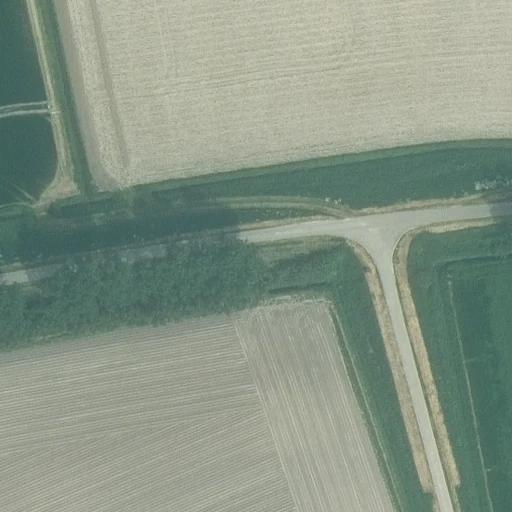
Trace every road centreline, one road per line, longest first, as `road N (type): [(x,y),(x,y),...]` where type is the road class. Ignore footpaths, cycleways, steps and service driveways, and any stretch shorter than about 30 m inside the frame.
road 1 (tertiary): [(0,280),(242,235),(373,222)]
road 2 (unclassified): [(445,511),(373,222)]
road 3 (tertiary): [(373,222),(511,209)]
